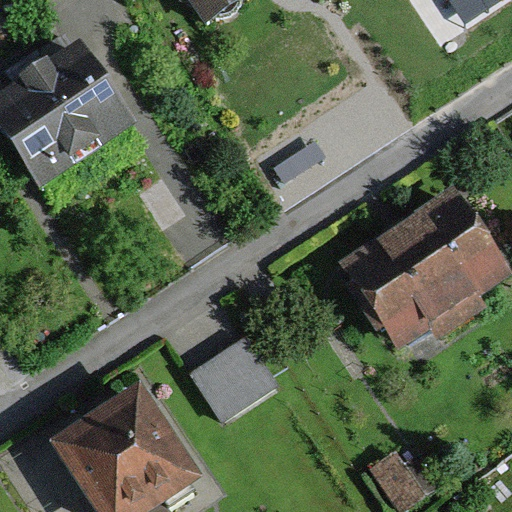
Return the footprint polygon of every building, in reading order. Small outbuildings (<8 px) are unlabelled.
[(191,0),(210,29),(253,2),(251,0),(191,0)] [(120,139),(73,64),(0,108),(0,160),(23,198),(120,139)] [(391,364),(507,290),(454,206),(337,280),(391,364)] [(261,390),(235,350),(186,382),(212,422),(261,390)] [(173,511),(187,503),(128,412),(42,467),(70,511),(173,511)]
